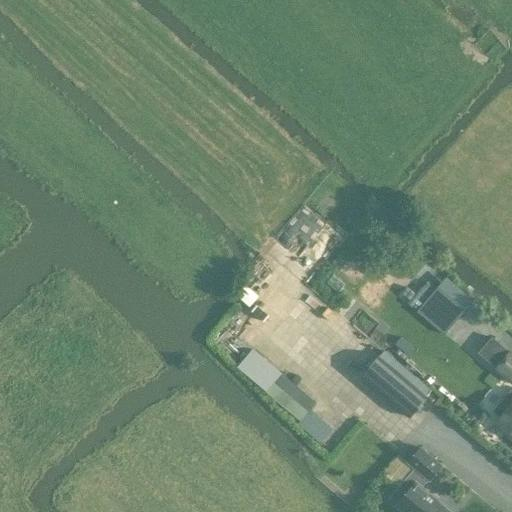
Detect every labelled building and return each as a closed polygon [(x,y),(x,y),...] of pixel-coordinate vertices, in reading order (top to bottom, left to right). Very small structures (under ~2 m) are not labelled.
[(226,345),(254,374),(270,357),(242,329),(226,345)] [(509,351),(492,337),(478,353),(495,368),(494,369),(511,384),(511,351),(510,350),(509,351)] [(377,358),(362,374),(410,415),(424,398),(377,358)] [(511,389),(493,411),(493,412),(499,417),(492,425),(511,442),(511,389)] [(452,511),(422,487),(427,481),(428,483),(442,466),(420,447),(407,464),(413,469),(388,499),(395,505),(394,506),(401,511),(452,511)]
